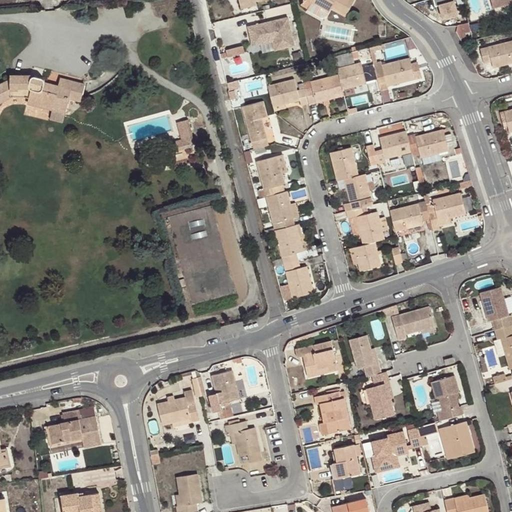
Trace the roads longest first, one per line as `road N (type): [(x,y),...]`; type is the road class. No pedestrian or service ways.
road 1 (residential): [(197,0),(279,327)]
road 2 (residential): [(458,94),(326,130),(311,148),(346,302)]
road 3 (residential): [(227,493),(279,486),(288,475),(290,447),(267,333)]
road 4 (residential): [(490,458),(441,270)]
road 5 (residential): [(458,94),(511,240)]
road 6 (residential): [(385,511),(387,497),(401,487),(479,471),(490,458)]
